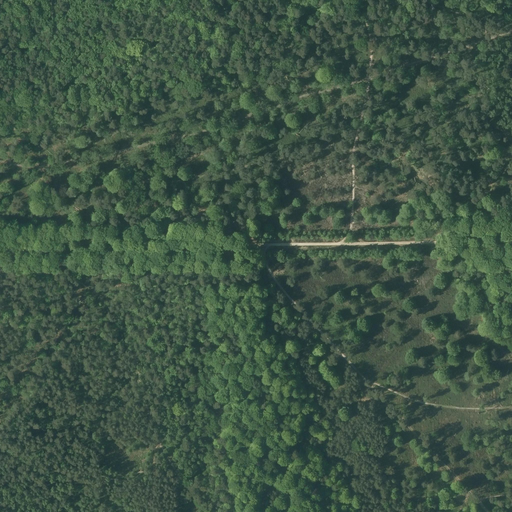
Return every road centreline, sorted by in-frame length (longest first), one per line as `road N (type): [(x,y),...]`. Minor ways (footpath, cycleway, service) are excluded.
road 1 (track): [(263,245),(0,249)]
road 2 (track): [(511,241),(339,244)]
